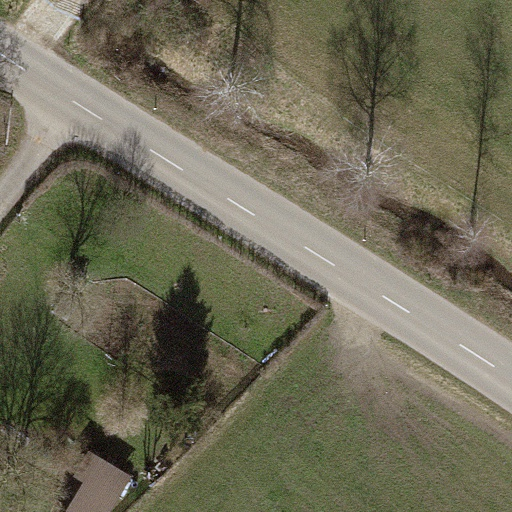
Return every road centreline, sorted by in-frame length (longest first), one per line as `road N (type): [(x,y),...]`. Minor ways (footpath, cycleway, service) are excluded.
road 1 (tertiary): [(0,55),(511,383)]
road 2 (track): [(74,101),(0,199)]
